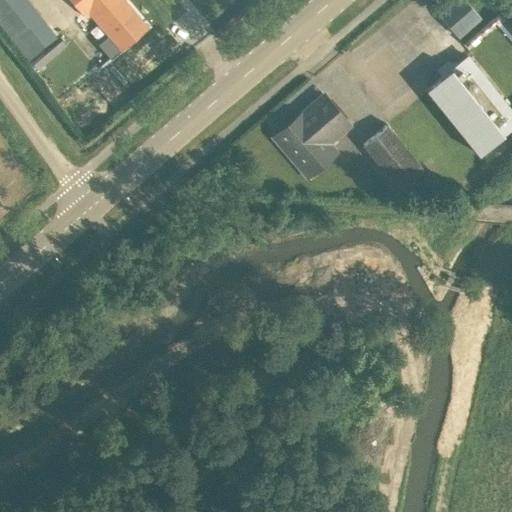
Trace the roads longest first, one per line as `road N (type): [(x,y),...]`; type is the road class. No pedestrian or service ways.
road 1 (tertiary): [(88,216),(333,0)]
road 2 (unclassified): [(88,216),(0,91)]
